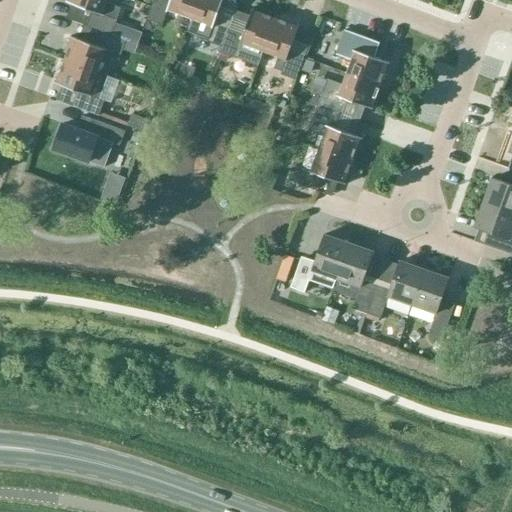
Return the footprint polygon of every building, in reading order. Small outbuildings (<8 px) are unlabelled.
[(101,31),(100,31),(110,35),(110,34),(115,19),(102,14),(107,0),(65,0),(65,1),(91,11),(86,25),(101,31)] [(152,0),(146,19),(161,24),(166,11),(189,19),(195,0),(152,0)] [(221,0),(195,0),(189,19),(203,24),(199,35),(207,38),(206,41),(221,46),(219,52),(228,28),(230,22),(216,17),(221,0)] [(243,33),(228,28),(219,52),(234,57),(235,55),(257,64),(261,52),(262,52),(275,16),(252,7),(243,33)] [(298,24),(275,16),(262,52),(284,61),(279,74),(294,79),(303,55),(289,50),(298,24)] [(343,73),(380,86),(389,62),(374,57),(379,42),(344,29),(335,54),(348,59),(343,73)] [(61,59),(98,73),(106,50),(119,54),(121,49),(125,39),(110,34),(110,35),(100,31),(95,45),(70,36),(61,59)] [(125,39),(121,49),(134,54),(137,44),(125,39)] [(90,95),(98,73),(61,59),(53,82),(78,92),(73,106),(98,115),(103,100),(90,95)] [(322,90),(316,105),(341,114),(346,99),(372,109),(380,86),(343,73),(339,84),(326,79),(322,90)] [(341,114),(316,105),(311,120),(324,125),(316,148),(353,161),(362,138),(336,128),(341,114)] [(119,145),(124,131),(95,121),(90,134),(62,124),(53,148),(88,161),(97,137),(119,145)] [(345,184),(353,161),(316,148),(308,170),(294,165),(289,180),(314,189),(319,175),(345,184)] [(482,202),(511,212),(511,174),(509,184),(491,177),(482,202)] [(511,212),(482,202),(474,226),(491,233),(487,246),(511,254),(511,212)] [(311,269),(335,278),(348,243),(323,234),(313,263),(300,258),(290,287),(303,291),(311,269)] [(352,308),(365,313),(375,285),(362,280),(372,251),(348,243),(335,278),(359,286),(352,308)] [(375,285),(365,313),(379,318),(387,296),(411,304),(423,269),(399,260),(389,289),(375,285)] [(423,269),(411,304),(435,313),(428,333),(441,337),(455,300),(442,295),(448,278),(423,269)] [(338,311),(326,306),(321,320),(333,324),(338,311)]
